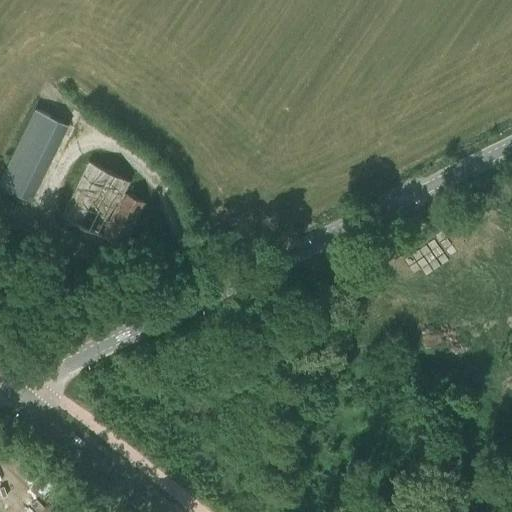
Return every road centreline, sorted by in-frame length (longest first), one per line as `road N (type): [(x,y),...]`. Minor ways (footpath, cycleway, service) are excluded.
road 1 (unclassified): [(11,391),(511,146)]
road 2 (tertiary): [(159,511),(11,391)]
